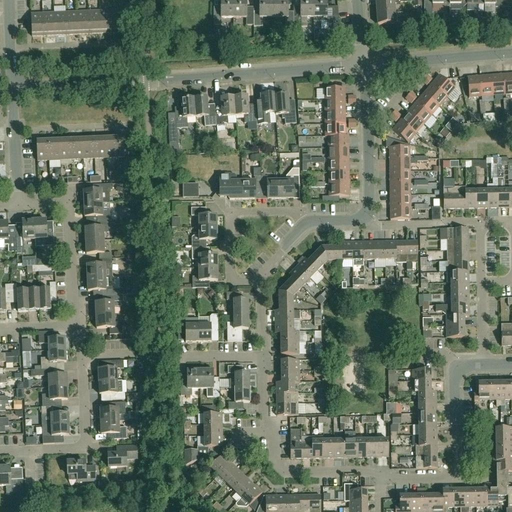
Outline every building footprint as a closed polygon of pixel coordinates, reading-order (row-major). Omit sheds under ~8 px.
[(213,12),(214,26),(221,26),(221,18),(233,18),(233,0),(220,0),(221,12),(213,12)] [(246,26),(254,26),(254,14),(254,12),(246,12),(246,0),(233,0),(233,18),(246,18),(246,26)] [(254,26),(254,27),(262,27),(262,18),(273,18),(273,0),(259,0),(259,14),(254,14),(254,26)] [(287,0),(273,0),(273,18),(285,18),(285,27),(293,27),(293,14),(287,14),(287,0)] [(305,18),(313,18),(313,0),(301,0),(301,13),(293,13),(293,14),(293,27),(293,28),(305,28),(305,18)] [(326,0),(313,0),(313,18),(313,22),(326,22),(326,31),(339,31),(338,17),(326,17),(326,0)] [(449,7),(449,0),(423,0),(424,22),(432,22),(432,5),(443,5),(443,7),(446,7),(449,7)] [(395,14),(394,3),(376,5),(377,15),(395,14)] [(101,34),(112,34),(111,11),(100,12),(101,34)] [(123,11),(111,11),(112,34),(124,33),(123,11)] [(78,35),(89,35),(88,12),(77,13),(78,35)] [(100,12),(88,12),(89,35),(101,34),(100,12)] [(55,36),(66,36),(65,13),(54,14),(55,36)] [(77,13),(65,13),(66,36),(78,35),(77,13)] [(31,15),(32,37),(43,37),(42,14),(31,15)] [(54,14),(42,14),(43,37),(55,36),(54,14)] [(395,14),(377,15),(377,25),(396,24),(395,14)] [(426,75),(423,78),(429,83),(432,80),(426,75)] [(431,85),(447,98),(455,89),(439,76),(431,85)] [(492,77),(493,96),(505,96),(504,76),(492,77)] [(480,77),(479,78),(467,78),(469,98),(481,97),(480,77)] [(492,77),(491,77),(480,77),(481,97),(493,96),(492,77)] [(426,87),(429,83),(423,78),(420,82),(426,87)] [(439,107),(447,98),(431,85),(424,94),(439,107)] [(345,101),(344,89),(324,89),(324,101),(345,101)] [(410,93),(407,96),(413,101),(416,98),(410,93)] [(416,103),(431,116),(439,107),(424,94),(416,103)] [(269,114),(275,114),(275,116),(276,116),(274,95),(261,96),(261,101),(255,102),(255,109),(256,123),(256,125),(268,124),(267,119),(270,118),(269,114)] [(274,95),(276,116),(282,115),(282,119),(284,119),(285,125),(296,124),(295,109),(288,109),(287,96),(274,97),(274,95)] [(413,101),(407,96),(405,100),(410,105),(413,101)] [(256,123),(255,109),(248,109),(247,97),(234,98),(235,117),(244,116),(244,124),(256,123)] [(215,112),(215,110),(208,111),(207,98),(194,99),(195,118),(204,117),(205,127),(216,126),(215,112)] [(235,117),(234,98),(222,99),(223,111),(215,112),(216,126),(228,125),(228,117),(235,117)] [(195,118),(194,99),(181,100),(182,113),(175,113),(177,129),(188,128),(187,118),(195,118)] [(345,101),(324,101),(324,113),(345,113),(345,101)] [(408,112),(424,126),(431,116),(416,103),(408,112)] [(395,111),(392,114),(398,120),(401,116),(395,111)] [(416,135),(423,126),(424,126),(408,112),(400,122),(416,135)] [(345,113),(324,113),(325,125),(345,125),(345,113)] [(398,120),(392,114),(389,118),(395,123),(398,120)] [(504,114),(494,115),(495,123),(507,122),(506,114),(504,114)] [(408,144),(416,135),(400,122),(392,131),(408,144)] [(454,128),(449,123),(445,127),(451,132),(454,128)] [(325,125),(325,137),(328,137),(345,137),(345,125),(325,125)] [(117,136),(118,158),(129,158),(128,135),(117,136)] [(105,136),(94,137),(95,159),(106,159),(105,136)] [(117,136),(105,136),(106,159),(118,158),(117,136)] [(82,137),(71,138),(72,160),(83,160),(82,137)] [(83,160),(95,159),(94,137),(82,137),(83,160)] [(328,149),(348,149),(348,137),(345,137),(328,137),(328,149)] [(59,138),(48,139),(49,161),(60,161),(59,138)] [(71,138),(59,138),(60,161),(72,160),(71,138)] [(389,149),(390,160),(410,160),(410,148),(409,148),(409,146),(404,144),(385,138),(386,149),(389,149)] [(49,161),(48,139),(36,139),(37,162),(49,161)] [(348,161),(348,149),(328,149),(329,161),(348,161)] [(414,160),(410,160),(390,160),(390,172),(410,172),(410,165),(417,165),(417,162),(420,162),(420,157),(414,157),(414,160)] [(329,161),(329,173),(349,173),(348,161),(329,161)] [(299,170),(292,170),(286,177),(286,181),(280,181),(280,199),(294,199),(293,189),(299,189),(299,170)] [(410,184),(410,172),(390,172),(390,184),(410,184)] [(349,173),(329,173),(329,185),(349,185),(349,173)] [(229,200),(242,200),(242,182),(236,182),(236,176),(234,175),(220,175),(220,197),(229,197),(229,200)] [(254,182),(242,182),(242,200),(255,199),(255,190),(261,190),(261,177),(254,177),(254,182)] [(267,177),(261,177),(261,190),(267,190),(267,199),(280,199),(280,181),(267,182),(267,177)] [(498,209),(498,180),(493,180),(493,186),(487,186),(487,209),(498,209)] [(498,180),(498,209),(509,209),(509,192),(504,192),(503,180),(498,180)] [(390,197),(410,196),(410,184),(390,184),(390,197)] [(83,193),(80,193),(81,200),(84,199),(84,205),(102,204),(101,191),(109,191),(112,191),(111,185),(108,185),(107,185),(96,186),(96,191),(84,192),(83,192),(83,193)] [(198,185),(183,185),(183,198),(198,198),(198,185)] [(329,185),(329,197),(339,197),(349,197),(349,185),(329,185)] [(487,186),(487,192),(476,192),(477,210),(487,209),(487,186)] [(455,188),(443,188),(444,210),(455,210),(455,188)] [(466,210),(465,188),(455,188),(455,210),(466,210)] [(477,210),(476,192),(466,192),(466,188),(465,188),(466,210),(477,210)] [(390,197),(390,208),(410,208),(410,196),(390,197)] [(109,204),(84,205),(85,218),(97,217),(97,223),(110,222),(109,204)] [(410,208),(390,208),(390,221),(410,220),(410,208)] [(205,209),(191,209),(191,216),(198,216),(198,229),(216,229),(216,216),(205,217),(205,209)] [(23,233),(16,233),(16,237),(17,253),(17,254),(24,254),(23,241),(35,240),(34,221),(22,222),(23,233)] [(34,221),(35,240),(47,240),(47,247),(54,247),(53,234),(47,234),(46,221),(34,221)] [(17,253),(16,237),(8,237),(8,222),(0,222),(0,240),(4,241),(4,246),(8,246),(8,253),(17,253)] [(85,229),(86,242),(104,241),(103,233),(110,233),(110,222),(97,223),(98,228),(85,229)] [(192,249),(205,249),(206,249),(206,241),(217,241),(216,229),(198,229),(198,237),(193,237),(191,239),(192,241),(192,249)] [(447,241),(468,241),(468,230),(447,230),(447,241)] [(99,254),(99,260),(112,259),(111,254),(104,254),(104,241),(86,242),(86,255),(99,254)] [(468,252),(468,241),(447,241),(447,252),(468,252)] [(363,261),(374,261),(374,243),(363,244),(363,261)] [(385,261),(384,243),(374,243),(374,261),(385,261)] [(395,264),(395,243),(384,243),(385,261),(395,261),(395,264)] [(395,264),(406,264),(406,243),(395,243),(395,264)] [(411,264),(418,264),(417,243),(406,243),(406,264),(406,270),(411,270),(411,264)] [(321,249),(308,262),(318,272),(324,265),(326,267),(332,264),(332,262),(342,261),(341,244),(341,248),(321,249)] [(352,244),(341,244),(342,261),(352,261),(352,244)] [(363,261),(363,244),(352,244),(352,261),(353,267),(363,267),(363,261)] [(205,249),(192,249),(192,260),(199,260),(199,269),(217,269),(217,256),(205,256),(205,249)] [(468,262),(468,252),(447,252),(447,263),(468,262)] [(299,265),(297,267),(310,280),(318,272),(308,262),(305,259),(304,260),(302,258),(297,263),(299,265)] [(87,266),(87,279),(112,278),(112,259),(99,260),(99,265),(87,266)] [(468,262),(447,263),(447,274),(468,273),(468,262)] [(297,267),(290,275),(302,287),(310,280),(297,267)] [(217,269),(199,269),(199,277),(192,277),(192,289),(205,289),(205,282),(218,282),(217,269)] [(469,284),(468,273),(447,274),(447,285),(451,285),(469,284)] [(302,287),(290,275),(289,276),(292,279),(278,292),(279,312),(293,312),(293,302),(295,302),(297,296),(295,295),(302,287)] [(103,297),(108,296),(120,296),(120,290),(113,290),(113,285),(112,278),(87,279),(88,292),(103,291),(103,297)] [(50,289),(39,290),(40,311),(51,311),(50,297),(56,297),(55,283),(50,284),(50,289)] [(469,284),(451,285),(451,295),(469,295),(469,284)] [(18,312),(29,312),(28,290),(17,291),(18,312)] [(39,290),(28,290),(29,312),(40,311),(39,290)] [(469,306),(469,295),(451,295),(451,306),(469,306)] [(95,303),(96,316),(114,315),(113,308),(121,307),(120,302),(123,302),(123,296),(120,296),(108,296),(108,303),(95,303)] [(233,315),(248,315),(248,301),(233,301),(233,315)] [(446,317),(464,317),(469,317),(469,306),(451,306),(436,306),(436,313),(442,313),(446,317)] [(275,312),(275,323),(293,322),(300,322),(299,312),(293,312),(279,312),(275,312)] [(109,335),(122,335),(121,323),(114,323),(114,315),(96,316),(96,329),(109,329),(109,335)] [(198,325),(198,343),(211,343),(211,335),(218,335),(218,319),(218,315),(212,315),(210,317),(210,325),(198,325)] [(248,315),(233,315),(234,324),(229,324),(227,326),(227,342),(242,342),(242,335),(239,335),(238,333),(238,330),(248,330),(248,315)] [(446,328),(464,327),(464,317),(446,317),(446,328)] [(178,336),(185,335),(185,343),(198,343),(198,325),(191,325),(191,321),(188,319),(178,319),(178,336)] [(423,328),(429,328),(433,328),(433,319),(422,319),(423,328)] [(298,333),(293,333),(293,322),(275,323),(275,334),(280,334),(298,333)] [(511,325),(501,326),(501,347),(511,346),(511,325)] [(464,339),(464,327),(446,328),(447,339),(464,339)] [(48,344),(49,352),(65,351),(65,339),(49,339),(48,333),(38,333),(39,345),(48,344)] [(280,344),(298,344),(298,333),(280,334),(280,344)] [(27,355),(36,354),(35,340),(26,341),(27,355)] [(280,356),(299,355),(298,344),(280,344),(280,356)] [(41,370),(53,370),(53,363),(66,363),(65,351),(49,352),(49,359),(41,359),(41,370)] [(123,361),(111,362),(111,370),(98,370),(99,383),(117,382),(116,369),(123,369),(123,361)] [(281,373),(298,373),(298,361),(281,362),(281,373)] [(48,377),(49,389),(67,388),(66,375),(54,376),(53,370),(31,371),(31,377),(48,377)] [(213,370),(200,371),(200,389),(207,389),(207,398),(219,398),(219,383),(213,383),(213,370)] [(200,389),(200,371),(186,371),(187,383),(180,383),(180,396),(192,396),(192,390),(200,389)] [(431,371),(413,371),(413,382),(431,382),(431,371)] [(299,384),(298,373),(281,373),(281,384),(275,384),(299,384)] [(249,389),(249,374),(234,374),(234,380),(229,380),(229,389),(235,389),(249,389)] [(124,394),(123,394),(122,383),(117,383),(117,382),(99,383),(99,395),(112,395),(112,400),(125,400),(124,394)] [(413,393),(436,393),(431,393),(431,382),(413,382),(413,393)] [(489,401),(489,383),(478,383),(479,394),(474,394),(474,401),(489,401)] [(489,383),(489,401),(496,401),(496,407),(500,407),(500,383),(489,383)] [(500,383),(500,407),(504,407),(504,400),(511,400),(511,383),(500,383)] [(299,384),(275,384),(276,395),(297,395),(297,394),(294,394),(293,384),(299,384)] [(67,388),(49,389),(49,396),(44,396),(44,401),(42,401),(43,408),(55,407),(55,401),(67,401),(67,388)] [(235,403),(243,403),(249,403),(249,389),(235,389),(235,403)] [(436,393),(413,393),(413,394),(418,394),(419,404),(436,404),(436,393)] [(276,406),(297,406),(297,395),(276,395),(276,406)] [(113,410),(100,410),(100,411),(97,411),(98,419),(100,419),(101,423),(119,422),(118,415),(125,415),(125,403),(112,404),(113,410)] [(436,415),(436,404),(419,404),(419,415),(436,415)] [(297,417),(297,406),(276,406),(276,417),(297,417)] [(45,426),(69,425),(68,414),(53,415),(53,407),(41,408),(42,420),(43,420),(50,424),(51,424),(51,426),(45,426)] [(204,426),(222,426),(222,415),(204,415),(204,426)] [(392,425),(401,425),(400,415),(392,416),(392,422),(392,425)] [(419,426),(436,426),(436,415),(419,415),(419,426)] [(483,426),(489,426),(489,415),(475,415),(475,424),(483,424),(483,426)] [(101,434),(101,435),(114,435),(114,440),(127,440),(126,428),(119,429),(119,422),(101,423),(101,427),(98,427),(98,434),(101,434)] [(43,445),(55,445),(54,437),(69,436),(69,425),(45,426),(45,437),(42,437),(43,445)] [(204,437),(222,436),(222,426),(204,426),(204,437)] [(436,436),(436,429),(436,426),(419,426),(419,436),(436,436)] [(495,440),(511,439),(511,428),(495,429),(495,440)] [(290,431),(290,438),(290,460),(301,460),(301,432),(301,431),(290,431)] [(307,432),(301,432),(301,460),(312,460),(312,438),(307,438),(307,432)] [(197,450),(184,451),(185,467),(197,462),(208,457),(208,448),(222,448),(222,436),(204,437),(204,448),(197,448),(197,450)] [(419,447),(437,447),(436,436),(419,436),(419,447),(415,447),(419,447)] [(312,438),(312,460),(323,459),(323,442),(323,438),(312,438)] [(511,439),(495,440),(495,451),(511,450),(511,439)] [(388,458),(388,440),(377,441),(377,458),(388,458)] [(334,459),(333,441),(323,442),(323,459),(334,459)] [(344,441),(333,441),(334,459),(345,459),(344,441)] [(355,441),(344,441),(345,459),(355,459),(355,441)] [(366,459),(366,441),(355,441),(355,459),(366,459)] [(377,441),(366,441),(366,459),(377,458),(377,441)] [(136,447),(121,448),(116,448),(116,455),(108,455),(108,468),(126,467),(126,460),(137,459),(136,447)] [(419,458),(437,458),(437,447),(419,447),(415,447),(415,458),(419,458)] [(511,461),(511,450),(495,451),(496,457),(492,457),(493,462),(511,461)] [(218,476),(230,463),(222,455),(210,468),(218,476)] [(416,470),(437,469),(437,458),(419,458),(415,458),(416,470)] [(511,511),(511,489),(508,489),(507,482),(507,473),(511,472),(511,461),(493,462),(493,467),(496,467),(495,482),(496,489),(497,508),(497,503),(507,503),(507,509),(506,509),(505,511),(511,511)] [(77,483),(95,481),(94,467),(85,468),(84,462),(67,463),(68,476),(77,475),(77,483)] [(238,471),(230,463),(218,476),(226,483),(238,471)] [(10,468),(0,468),(0,486),(6,487),(6,494),(17,493),(16,481),(10,481),(10,468)] [(238,471),(226,483),(233,491),(246,478),(238,471)] [(253,486),(246,478),(233,491),(241,498),(253,486)] [(259,502),(256,499),(262,493),(253,486),(241,498),(235,505),(238,507),(247,508),(249,506),(255,511),(259,502)] [(349,503),(366,502),(366,491),(358,491),(358,486),(344,486),(344,503),(349,503)] [(486,508),(486,487),(481,487),(481,490),(475,490),(475,508),(486,508)] [(496,489),(490,489),(490,487),(486,487),(486,508),(497,508),(496,489)] [(425,489),(421,490),(421,511),(431,511),(431,495),(425,495),(425,489)] [(442,511),(442,491),(442,489),(438,489),(438,495),(431,495),(431,511),(442,511)] [(421,511),(421,490),(416,490),(416,496),(410,496),(410,511),(421,511)] [(442,511),(447,511),(447,509),(454,508),(453,490),(442,491),(442,511)] [(460,511),(464,511),(464,490),(453,490),(454,508),(460,508),(460,511)] [(468,511),(469,508),(475,508),(475,490),(464,490),(464,511),(468,511)] [(309,511),(309,496),(298,497),(298,511),(309,511)] [(320,511),(320,496),(319,496),(309,496),(309,511),(320,511)] [(394,511),(410,511),(410,496),(399,496),(399,507),(395,508),(394,511)] [(276,511),(277,497),(264,497),(257,511),(276,511)] [(287,511),(287,497),(277,497),(276,511),(287,511)] [(287,497),(287,511),(298,511),(298,497),(287,497)] [(366,511),(366,502),(349,503),(344,503),(349,503),(349,509),(343,509),(342,511),(366,511)]
